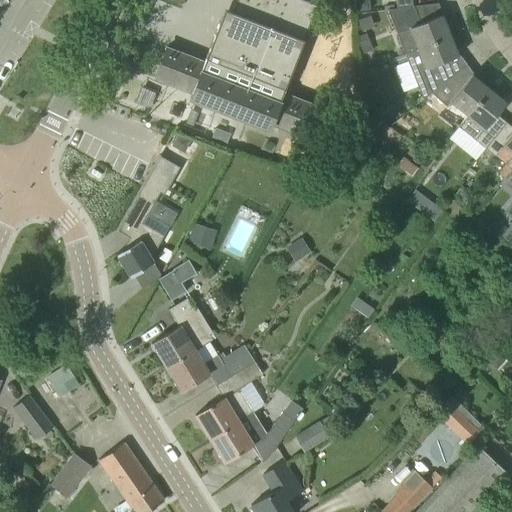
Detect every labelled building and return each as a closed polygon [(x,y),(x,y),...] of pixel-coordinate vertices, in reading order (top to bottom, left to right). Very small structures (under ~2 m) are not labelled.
[(234,0),(231,11),(303,39),(314,7),(296,0),(234,0)] [(387,10),(405,54),(449,36),(441,15),(420,24),(414,8),(414,7),(414,6),(387,10)] [(154,78),(192,93),(189,99),(268,130),(271,124),(308,138),(320,108),(282,93),(303,39),(231,11),(224,9),(204,62),(166,48),(154,78)] [(355,37),(361,54),(373,49),(366,33),(355,37)] [(449,36),(405,54),(390,59),(393,67),(408,61),(423,98),(431,93),(450,78),(450,77),(444,62),(458,56),(449,36)] [(446,107),(450,102),(461,110),(452,121),(458,126),(489,89),(471,75),(462,87),(450,78),(431,93),(446,107)] [(485,148),(506,122),(497,115),(506,103),(489,89),(458,126),(485,148)] [(398,120),(392,125),(405,135),(410,128),(398,120)] [(495,155),(511,169),(511,168),(511,127),(506,122),(485,148),(495,155)] [(171,145),(184,153),(191,140),(178,133),(171,145)] [(160,155),(159,155),(116,230),(117,231),(133,240),(135,243),(116,254),(116,255),(117,255),(129,276),(130,277),(154,263),(153,262),(150,258),(164,235),(143,223),(160,193),(163,195),(179,167),(160,156),(160,155)] [(419,211),(434,221),(442,210),(428,200),(419,211)] [(194,223),(188,241),(210,248),(215,230),(194,223)] [(511,223),(501,238),(510,246),(511,243),(511,223)] [(285,246),(294,261),(309,253),(300,237),(285,246)] [(158,279),(170,300),(186,291),(181,282),(196,274),(187,259),(172,268),(173,270),(158,279)] [(151,343),(166,367),(208,341),(209,341),(212,339),(209,334),(212,332),(197,307),(193,309),(186,298),(168,309),(178,326),(151,343)] [(367,317),(373,308),(363,301),(357,309),(367,317)] [(228,361),(236,373),(253,362),(243,345),(225,356),(222,352),(217,355),(209,341),(208,341),(166,367),(180,391),(228,361)] [(195,415),(210,439),(238,421),(252,412),(238,389),(261,375),(253,362),(236,373),(216,385),(223,397),(195,415)] [(44,375),(57,397),(77,384),(65,364),(55,370),(55,369),(44,375)] [(36,439),(51,427),(28,395),(12,407),(36,439)] [(480,431),(459,411),(447,424),(455,432),(456,430),(461,435),(460,436),(468,444),(480,431)] [(238,421),(210,439),(224,462),(251,446),(252,447),(268,437),(252,412),(238,421)] [(318,423),(316,420),(293,436),(304,451),(331,433),(322,420),(318,423)] [(98,459),(126,500),(113,509),(115,511),(146,511),(163,501),(123,442),(98,459)] [(475,511),(509,476),(476,444),(412,511),(475,511)] [(73,453),(50,485),(66,497),(89,465),(73,453)] [(283,461),(263,474),(273,491),(250,505),(254,511),(291,511),(285,502),(302,491),(283,461)] [(414,470),(394,492),(413,509),(433,487),(414,470)] [(25,507),(25,493),(2,493),(2,508),(25,507)]
